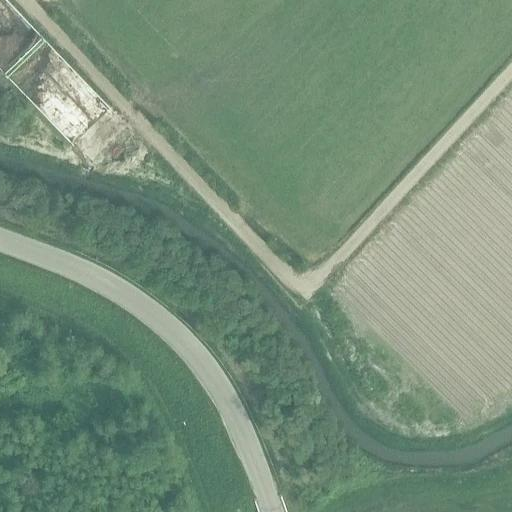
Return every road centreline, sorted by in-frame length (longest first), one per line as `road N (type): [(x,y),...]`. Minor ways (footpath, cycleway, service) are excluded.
road 1 (track): [(21,0),(308,289),(511,69)]
road 2 (tertiary): [(273,511),(219,387),(192,350),(99,278),(0,238)]
road 3 (track): [(0,291),(80,322),(121,354),(158,396),(204,511)]
road 4 (track): [(308,289),(326,352),(372,428),(400,442),(435,443),(463,437),(511,406)]
